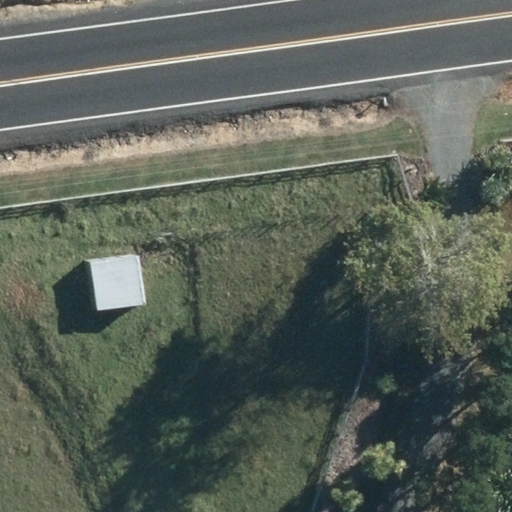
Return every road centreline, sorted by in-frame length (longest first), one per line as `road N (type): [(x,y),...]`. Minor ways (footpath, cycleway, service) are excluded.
road 1 (unclassified): [(0,75),(511,7)]
road 2 (unknown): [(461,14),(458,224),(437,358),(375,511)]
